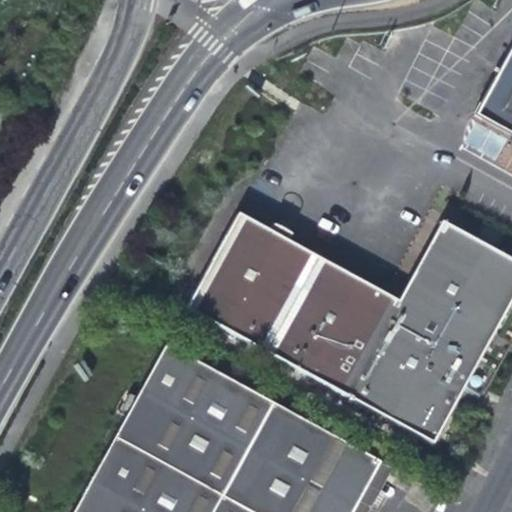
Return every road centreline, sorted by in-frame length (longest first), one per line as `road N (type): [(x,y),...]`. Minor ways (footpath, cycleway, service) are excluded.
road 1 (primary): [(0,381),(62,267),(193,64),(260,0)]
road 2 (primary): [(135,0),(0,267)]
